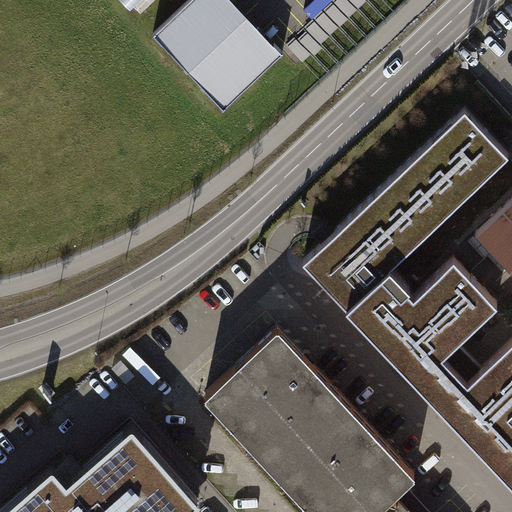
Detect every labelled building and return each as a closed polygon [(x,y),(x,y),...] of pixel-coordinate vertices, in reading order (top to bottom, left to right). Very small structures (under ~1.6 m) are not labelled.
[(129,0),(141,12),(153,0),(129,0)] [(283,51),(280,49),(234,0),(188,0),(154,33),(224,107),(280,53),(283,51)] [(332,0),(285,44),(301,61),(351,14),(365,0),(332,0)] [(501,144),(459,100),(296,253),(511,480),(511,320),(460,370),(437,346),(493,293),(446,244),(405,282),(381,257),(501,144)] [(511,268),(511,188),(472,226),(511,268)] [(410,466),(271,317),(199,386),(318,511),(357,511),(388,485),(410,466)] [(5,511),(189,511),(194,508),(127,431),(60,490),(48,476),(5,511)] [(412,511),(388,485),(357,511),(412,511)]
